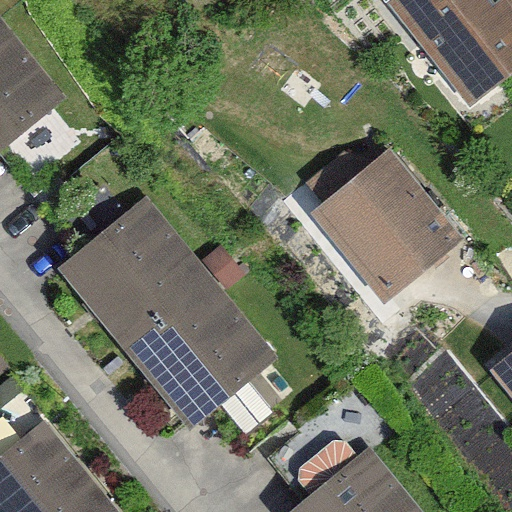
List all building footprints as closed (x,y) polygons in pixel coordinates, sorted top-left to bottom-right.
[(511,83),(511,4),(508,0),(404,0),(396,7),(420,37),(433,26),(492,100),(511,83)] [(72,115),(0,30),(0,170),(3,173),(72,115)] [(458,245),(391,166),(327,220),(395,299),(458,245)] [(287,372),(153,213),(84,271),(218,430),(287,372)] [(118,511),(50,431),(0,473),(0,511),(118,511)] [(331,502),(319,511),(427,511),(386,461),(369,475),(350,452),(314,481),(331,502)]
